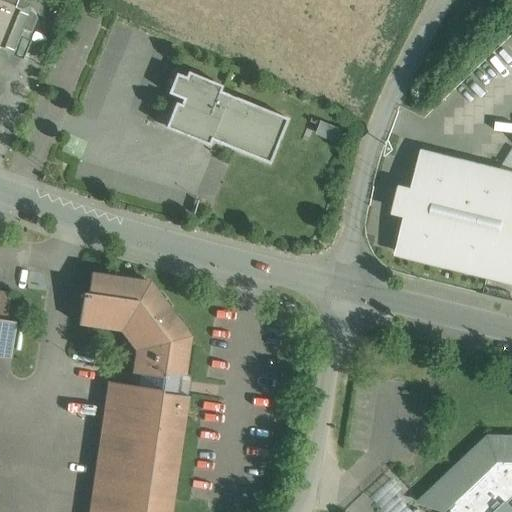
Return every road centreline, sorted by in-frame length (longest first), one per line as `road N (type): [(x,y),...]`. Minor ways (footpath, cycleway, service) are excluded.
road 1 (unclassified): [(16,194),(349,290)]
road 2 (residential): [(349,290),(372,151),(390,97),(442,0)]
road 3 (unknown): [(122,228),(186,33),(269,61)]
road 4 (unclassified): [(302,511),(312,501),(349,290)]
road 5 (unclassified): [(16,194),(87,15)]
road 6 (unclassified): [(349,290),(511,328)]
